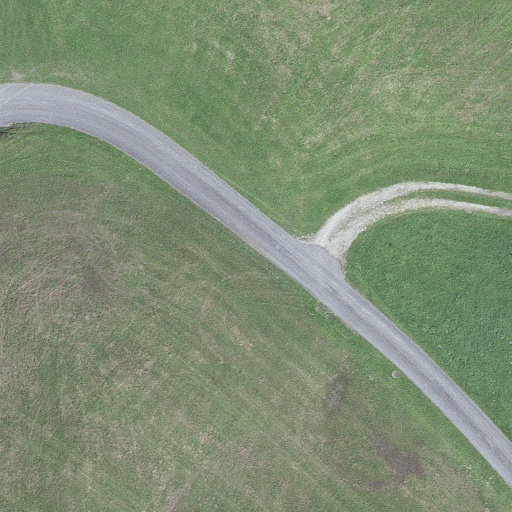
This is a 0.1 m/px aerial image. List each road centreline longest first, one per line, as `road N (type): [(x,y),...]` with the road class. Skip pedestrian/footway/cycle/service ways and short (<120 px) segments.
road 1 (unclassified): [(0,108),(87,114),(131,136),(315,273),(511,467)]
road 2 (track): [(315,273),(336,237),(393,194),(511,204)]
